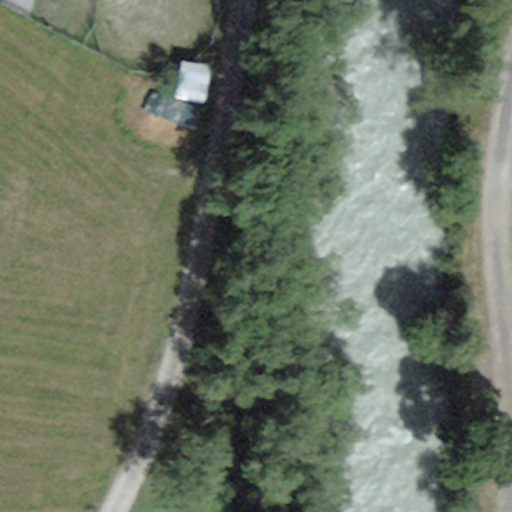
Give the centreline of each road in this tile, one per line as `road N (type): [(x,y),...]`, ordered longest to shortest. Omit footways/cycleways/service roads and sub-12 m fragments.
road 1 (track): [(247,0),(178,348),(118,511)]
road 2 (track): [(502,511),(492,289),(511,75)]
